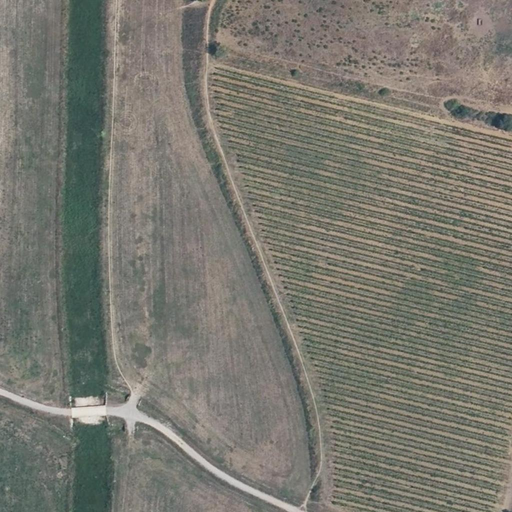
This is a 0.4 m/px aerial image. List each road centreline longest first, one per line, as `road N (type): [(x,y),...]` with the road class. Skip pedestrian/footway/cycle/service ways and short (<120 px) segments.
road 1 (track): [(216,0),(208,13),(205,101),(310,380),(323,437),(322,478),(303,511)]
road 2 (track): [(0,392),(54,412),(121,409),(220,476),(296,511)]
